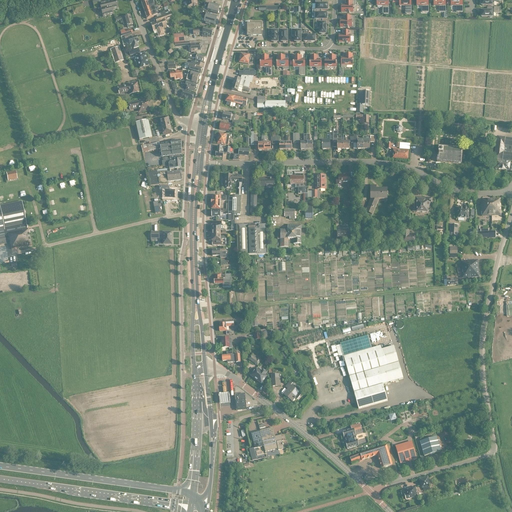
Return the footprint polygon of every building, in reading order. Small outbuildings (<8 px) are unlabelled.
[(103,16),(103,17),(113,14),(112,10),(117,8),(115,0),(114,0),(103,3),(102,0),(99,0),(96,1),(97,4),(93,5),(94,10),(101,8),(103,16)] [(376,0),(377,1),(376,1),(376,2),(377,2),(377,6),(383,6),(383,13),(384,14),(388,14),(387,0),(376,0)] [(399,0),(399,3),(399,6),(405,6),(405,11),(405,13),(406,14),(410,14),(410,12),(410,0),(399,0)] [(422,6),(422,12),(428,12),(427,0),(416,0),(417,1),(416,1),(416,2),(417,2),(417,6),(422,6)] [(439,12),(445,12),(444,0),(433,0),(434,1),(433,1),(433,2),(434,2),(434,6),(439,6),(439,12)] [(456,12),(462,12),(461,0),(450,0),(451,1),(450,1),(450,2),(451,2),(451,6),(456,6),(456,12)] [(154,5),(152,1),(142,4),(143,9),(154,5)] [(314,10),(321,10),(328,10),(328,5),(328,4),(322,4),(322,1),(315,1),(315,10),(314,10)] [(341,6),(341,12),(349,12),(349,13),(350,13),(350,12),(352,12),(352,6),(354,6),(355,5),(355,2),(352,2),(352,1),(345,1),(345,5),(341,5),(341,6)] [(203,9),(203,10),(207,11),(212,12),(214,4),(209,3),(208,5),(204,4),(203,9)] [(156,11),(154,6),(143,10),(145,14),(156,11)] [(210,24),(215,25),(217,17),(206,14),(207,11),(203,10),(196,8),(195,12),(202,14),(201,15),(205,16),(204,22),(206,23),(205,24),(210,25),(210,24)] [(488,17),(488,18),(493,18),(493,17),(494,17),(494,13),(500,13),(500,8),(487,8),(487,11),(481,11),(480,11),(480,16),(481,16),(481,17),(488,17)] [(315,20),(322,20),(327,20),(327,19),(327,14),(321,14),(321,10),(314,10),(312,10),(312,14),(314,14),(314,20),(315,20)] [(157,15),(156,11),(145,14),(147,19),(153,17),(153,16),(157,15)] [(171,13),(168,14),(162,16),(155,19),(156,22),(151,24),(151,23),(150,24),(153,33),(154,33),(154,34),(157,33),(158,35),(159,36),(161,37),(162,36),(164,35),(164,33),(162,29),(167,28),(165,21),(172,18),(171,13)] [(131,25),(133,24),(130,15),(121,18),(123,25),(127,24),(128,28),(132,27),(131,25)] [(347,28),(348,28),(351,27),(351,21),(353,21),(354,21),(354,17),(351,17),(343,17),(343,20),(340,20),(340,21),(339,21),(339,27),(340,27),(347,27),(347,28)] [(322,20),(315,20),(315,21),(315,23),(317,23),(317,29),(319,29),(319,34),(320,34),(325,34),(325,23),(322,23),(322,20)] [(247,34),(262,34),(262,23),(247,23),(247,34)] [(201,29),(199,30),(199,32),(201,32),(202,32),(202,34),(202,36),(207,37),(207,35),(211,37),(213,31),(204,28),(203,29),(201,29)] [(278,36),(277,36),(277,29),(268,29),(268,36),(271,36),(271,42),(272,42),(272,43),(277,43),(277,42),(278,42),(278,36)] [(286,42),(287,42),(287,29),(277,29),(277,36),(278,36),(281,36),(281,42),(282,42),(282,43),(286,43),(286,42)] [(301,39),(300,39),(300,32),(301,32),(301,29),(291,29),(291,36),(294,36),(294,42),(295,42),(295,43),(300,43),(300,42),(301,42),(301,39)] [(300,39),(301,39),(304,39),(304,42),(315,42),(315,41),(315,36),(310,36),(310,33),(308,33),(308,31),(305,31),(304,31),(304,32),(301,32),(300,32),(300,39)] [(338,36),(338,42),(339,42),(346,42),(346,43),(347,43),(347,42),(350,42),(350,36),(351,36),(352,36),(352,32),(350,32),(342,31),(342,35),(339,35),(339,36),(338,36)] [(174,43),(183,42),(182,34),(173,35),(174,43)] [(133,37),(125,40),(127,46),(130,45),(132,44),(133,49),(139,47),(137,42),(138,42),(137,36),(135,37),(133,37)] [(201,51),(202,47),(200,46),(200,44),(190,45),(191,52),(201,51),(201,50),(201,51)] [(111,50),(115,63),(123,60),(118,47),(111,50)] [(139,53),(140,53),(138,49),(129,52),(130,56),(136,54),(136,56),(136,57),(139,68),(140,68),(148,66),(149,66),(148,65),(147,61),(147,60),(146,59),(146,58),(145,54),(145,53),(144,54),(140,55),(139,53)] [(188,55),(188,58),(193,59),(193,58),(196,59),(196,60),(196,61),(195,62),(192,61),(191,63),(200,66),(201,62),(203,63),(205,57),(197,55),(195,54),(188,55)] [(249,55),(241,54),(239,62),(248,64),(248,63),(252,64),(253,59),(249,58),(249,55)] [(341,68),(345,68),(346,67),(346,65),(352,65),(352,62),(353,62),(353,61),(352,61),(352,58),(352,54),(350,54),(345,54),(345,58),(341,58),(341,68)] [(267,75),(271,75),(271,59),(268,59),(268,56),(266,56),(266,55),(261,55),(261,56),(261,59),(260,59),(260,63),(260,64),(260,67),(266,67),(266,74),(267,75)] [(283,68),(284,69),(288,69),(288,59),(284,59),(284,56),(283,56),(283,55),(277,55),(277,56),(277,59),(277,63),(276,63),(276,64),(277,64),(277,67),(283,67),(283,68)] [(299,74),(300,75),(304,75),(304,59),(301,59),(301,56),(300,56),(300,55),(294,55),(294,56),(294,59),(293,59),(293,63),(293,64),(293,67),(299,67),(299,74)] [(316,69),(317,69),(321,69),(321,59),(317,59),(317,56),(316,56),(316,55),(310,55),(310,56),(310,59),(310,63),(309,63),(309,64),(310,64),(310,67),(316,67),(316,69)] [(336,64),(336,63),(336,59),(335,59),(335,56),(334,56),(334,55),(328,55),(328,56),(328,59),(325,59),(325,69),(329,69),(330,69),(330,67),(336,67),(336,64)] [(125,74),(131,72),(127,60),(119,63),(122,70),(123,69),(125,74)] [(189,64),(186,64),(186,69),(200,73),(202,69),(194,66),(195,65),(189,63),(189,64)] [(181,72),(170,73),(171,79),(175,78),(175,80),(179,80),(180,81),(181,81),(183,81),(182,76),(181,72)] [(198,79),(200,75),(199,75),(189,72),(186,80),(196,83),(198,79)] [(235,78),(233,84),(239,86),(242,87),(243,87),(247,88),(248,88),(250,83),(251,83),(254,76),(242,76),(240,80),(235,78)] [(181,81),(181,83),(186,85),(185,88),(185,89),(186,89),(185,91),(188,92),(189,90),(191,91),(191,90),(193,91),(194,89),(195,90),(197,85),(184,81),(183,81),(181,81)] [(119,93),(129,91),(129,95),(140,92),(137,82),(127,84),(128,86),(119,88),(120,91),(119,91),(119,93)] [(233,84),(231,90),(237,91),(241,92),(242,89),(249,92),(250,89),(248,88),(247,88),(243,87),(242,87),(239,86),(233,84)] [(181,96),(184,98),(185,99),(187,99),(192,100),(194,95),(183,91),(183,92),(182,92),(183,91),(175,90),(175,94),(182,95),(181,96)] [(357,105),(356,111),(356,113),(362,113),(362,111),(363,106),(369,106),(369,92),(362,92),(361,105),(357,105)] [(225,98),(225,99),(226,101),(227,101),(226,104),(230,105),(231,102),(239,104),(240,98),(237,97),(237,98),(235,97),(227,95),(226,97),(225,98)] [(130,110),(138,108),(139,113),(149,110),(147,100),(129,104),(130,110)] [(222,119),(232,121),(233,121),(234,115),(223,113),(222,119)] [(152,137),(150,131),(148,120),(136,123),(140,141),(152,138),(152,137)] [(170,128),(162,130),(154,132),(153,132),(154,137),(157,136),(157,134),(163,133),(163,135),(171,134),(170,128)] [(333,134),(333,141),(333,148),(337,147),(337,150),(343,150),(343,136),(340,136),(340,139),(337,139),(337,132),(335,132),(335,129),(332,129),(332,132),(333,132),(333,134)] [(224,145),(229,146),(229,143),(228,143),(229,135),(226,135),(219,134),(217,144),(224,145)] [(363,139),(363,142),(363,149),(370,149),(369,143),(373,143),(373,137),(370,137),(370,139),(363,139)] [(496,142),(495,148),(511,150),(511,147),(511,139),(507,139),(497,137),(496,142)] [(319,146),(322,146),(322,150),(330,149),(330,141),(322,141),(322,139),(319,139),(319,146)] [(162,158),(162,157),(182,155),(181,150),(182,150),(181,145),(181,141),(170,142),(171,144),(160,145),(162,158)] [(158,143),(141,147),(143,153),(159,149),(160,149),(158,143)] [(229,154),(230,148),(226,148),(226,147),(217,146),(217,152),(216,152),(215,156),(223,157),(223,151),(225,152),(225,153),(229,154)] [(440,147),(439,147),(438,162),(438,161),(459,163),(459,164),(459,163),(460,163),(461,158),(463,158),(464,155),(461,155),(461,150),(453,149),(453,148),(452,148),(452,149),(440,148),(440,147)] [(492,157),(492,159),(503,160),(510,161),(511,161),(511,153),(511,154),(511,150),(495,148),(494,158),(492,157)] [(393,149),(392,159),(400,159),(400,149),(393,149)] [(408,150),(400,149),(400,159),(408,160),(408,150)] [(169,169),(173,169),(181,168),(180,162),(182,162),(181,157),(179,157),(179,156),(169,157),(169,160),(162,161),(163,168),(169,167),(169,169)] [(492,160),(492,161),(496,161),(495,169),(502,170),(503,160),(492,159),(492,160)] [(503,160),(502,170),(509,171),(510,163),(510,161),(503,160)] [(17,179),(15,171),(6,173),(7,181),(17,179)] [(157,172),(148,173),(150,186),(158,185),(163,185),(168,186),(167,182),(168,182),(180,180),(179,171),(167,173),(167,171),(157,173),(157,172)] [(225,175),(225,188),(231,188),(231,180),(238,181),(238,183),(239,183),(242,183),(242,176),(225,175)] [(325,175),(316,176),(316,190),(325,189),(325,175)] [(347,182),(348,190),(353,190),(353,179),(349,179),(349,175),(338,175),(339,179),(336,179),(336,185),(342,184),(342,182),(347,182)] [(295,188),(298,187),(298,194),(303,194),(304,204),(307,204),(307,198),(307,192),(307,189),(303,189),(303,176),(294,177),(294,176),(290,176),(290,185),(295,184),(295,188)] [(274,179),(258,179),(259,189),(274,188),(274,179)] [(158,186),(158,191),(164,192),(164,198),(175,198),(175,194),(175,191),(169,190),(169,187),(158,186)] [(372,214),(378,199),(387,199),(387,190),(376,190),(376,187),(371,187),(371,199),(366,211),(366,212),(365,213),(371,216),(371,214),(372,214)] [(211,208),(220,209),(221,196),(212,195),(212,200),(211,200),(211,204),(212,204),(211,208)] [(240,196),(239,196),(229,196),(228,215),(230,215),(234,215),(240,215),(240,196)] [(411,202),(411,205),(413,205),(412,211),(416,212),(428,212),(428,208),(430,208),(430,205),(431,205),(431,199),(425,199),(425,200),(415,199),(415,202),(411,202)] [(500,199),(481,200),(482,211),(482,216),(491,216),(500,215),(500,199)] [(0,244),(9,243),(10,247),(11,250),(31,246),(27,229),(22,202),(0,206),(0,244)] [(304,220),(312,219),(312,207),(304,207),(304,220)] [(458,208),(457,209),(458,209),(456,210),(456,212),(457,213),(457,218),(458,218),(468,219),(468,218),(469,209),(468,209),(458,208)] [(289,217),(289,220),(294,219),(294,210),(284,210),(284,217),(289,217)] [(212,231),(221,231),(222,231),(223,231),(223,224),(221,224),(221,222),(212,222),(212,231)] [(258,225),(258,224),(254,224),(254,225),(236,226),(236,230),(237,255),(267,254),(266,225),(258,225)] [(301,244),(301,225),(287,225),(287,229),(287,230),(280,230),(280,237),(280,239),(280,247),(288,247),(288,239),(293,239),(293,244),(301,244)] [(450,225),(450,239),(457,239),(458,225),(450,225)] [(348,231),(336,231),(336,239),(348,239),(348,231)] [(414,243),(414,236),(408,236),(408,231),(403,231),(403,243),(414,243)] [(163,244),(172,244),(172,232),(163,232),(163,244)] [(222,245),(222,242),(220,242),(220,241),(221,241),(221,239),(224,239),(224,236),(221,236),(212,237),(212,243),(213,243),(213,246),(216,245),(222,245)] [(450,252),(450,254),(457,254),(457,247),(454,247),(454,245),(448,245),(448,252),(450,252)] [(220,256),(220,258),(226,258),(226,252),(220,252),(220,250),(212,250),(212,256),(220,256)] [(461,266),(462,278),(479,277),(478,260),(461,262),(462,266),(461,266)] [(225,275),(221,275),(221,278),(223,278),(223,284),(223,288),(231,287),(231,274),(225,275)] [(221,278),(221,275),(214,275),(214,284),(223,284),(223,278),(221,278)] [(220,327),(219,327),(219,331),(226,331),(226,327),(234,326),(233,321),(219,322),(220,327)] [(352,386),(355,396),(358,409),(387,400),(382,384),(403,379),(394,346),(372,353),(367,336),(340,344),(351,383),(349,383),(350,387),(352,386)] [(221,338),(222,344),(221,344),(221,348),(229,348),(229,349),(232,349),(231,339),(229,339),(229,338),(221,338)] [(227,353),(227,355),(222,356),(222,358),(221,358),(222,361),(227,361),(227,363),(235,362),(235,361),(236,361),(236,362),(240,362),(239,354),(235,355),(232,355),(232,352),(227,353)] [(251,356),(248,359),(257,366),(261,361),(258,358),(256,360),(251,356)] [(254,372),(250,376),(261,384),(266,377),(264,376),(266,373),(263,370),(261,373),(256,369),(255,370),(255,369),(253,371),(254,372)] [(280,386),(280,378),(271,379),(272,387),(280,386)] [(287,389),(283,395),(292,402),(295,398),(299,393),(299,392),(300,390),(296,387),(295,387),(294,388),(291,385),(292,384),(292,383),(289,381),(285,387),(287,389)] [(229,404),(228,394),(218,395),(220,405),(229,404)] [(235,395),(236,411),(246,410),(244,394),(235,395)] [(362,424),(359,424),(350,427),(351,430),(342,433),(344,439),(344,438),(345,438),(345,439),(346,442),(346,443),(345,444),(347,449),(367,443),(362,424)] [(272,428),(266,429),(260,431),(262,440),(270,438),(270,435),(274,434),(272,428)] [(260,431),(251,433),(255,449),(263,446),(264,446),(262,440),(260,431)] [(264,446),(263,446),(265,452),(277,449),(278,450),(283,449),(281,441),(283,441),(281,435),(274,437),(274,434),(270,435),(270,438),(262,440),(264,446)] [(420,442),(424,456),(440,452),(436,437),(420,442)] [(396,448),(400,463),(416,459),(412,443),(396,448)] [(378,457),(381,469),(392,466),(386,445),(360,453),(360,454),(359,455),(359,454),(349,458),(351,462),(359,460),(359,462),(362,461),(362,460),(376,456),(378,457)] [(420,480),(422,488),(430,486),(427,478),(420,480)] [(404,495),(406,500),(417,496),(416,493),(416,492),(415,487),(404,490),(405,494),(404,495)]
